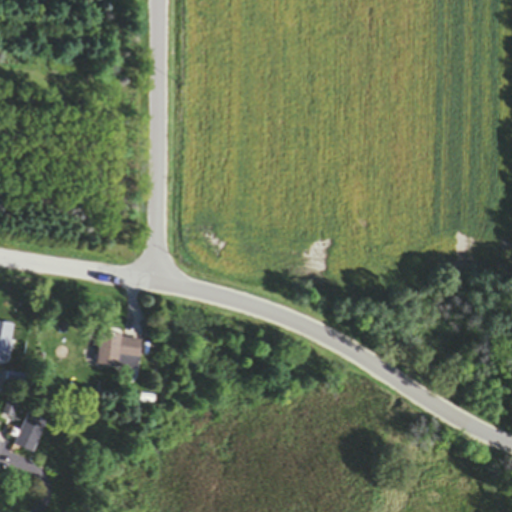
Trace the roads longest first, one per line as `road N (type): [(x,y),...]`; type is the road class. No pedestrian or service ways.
road 1 (residential): [(511,448),(322,342),(240,309),(159,283),(0,259)]
road 2 (residential): [(159,283),(160,0)]
